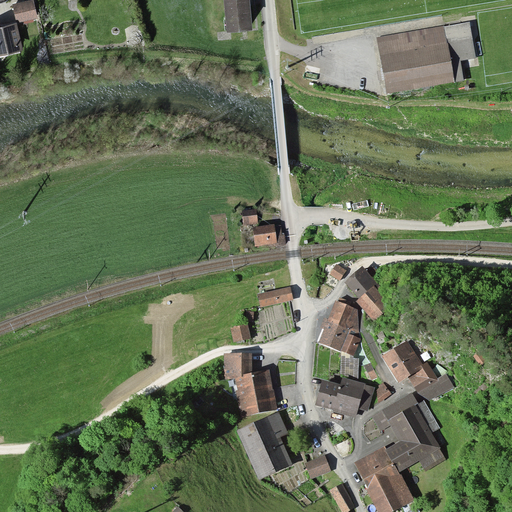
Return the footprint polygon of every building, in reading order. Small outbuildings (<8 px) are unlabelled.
[(249,0),(226,0),(229,27),(252,25),(249,1),(249,0)] [(30,2),(14,5),(18,20),(34,17),(30,2)] [(0,53),(19,49),(14,26),(0,28),(0,53)] [(448,78),(440,31),(381,42),(389,89),(448,78)] [(240,211),(242,226),(257,223),(255,209),(240,211)] [(283,243),(281,226),(253,229),(255,247),(283,243)] [(336,264),(329,274),(338,280),(345,270),(336,264)] [(380,285),(365,269),(348,284),(361,298),(358,301),(372,316),(374,318),(391,304),(389,302),(376,288),(380,285)] [(290,298),(288,289),(258,295),(261,305),(290,298)] [(354,310),(336,302),(320,340),(351,353),(357,332),(354,310)] [(231,326),(234,341),(250,338),(246,323),(231,326)] [(420,365),(406,342),(384,355),(399,378),(420,365)] [(478,352),(473,355),(479,366),(485,363),(478,352)] [(248,354),(227,355),(228,376),(249,375),(248,354)] [(370,363),(365,365),(372,379),(377,377),(370,363)] [(435,379),(426,364),(416,370),(419,375),(411,380),(418,390),(435,379)] [(267,372),(236,377),(244,415),(275,410),(271,390),(267,372)] [(341,388),(323,383),(317,405),(355,415),(357,408),(366,410),(372,389),(343,381),(341,388)] [(392,394),(383,384),(377,389),(378,403),(392,394)] [(435,447),(413,407),(391,418),(403,440),(356,465),(382,511),(408,498),(393,470),(435,447)] [(239,431),(260,476),(289,463),(277,437),(288,432),(278,412),(239,431)] [(306,465),(311,478),(329,470),(326,464),(324,458),(306,465)] [(341,484),(329,490),(340,511),(342,511),(353,506),(341,484)]
